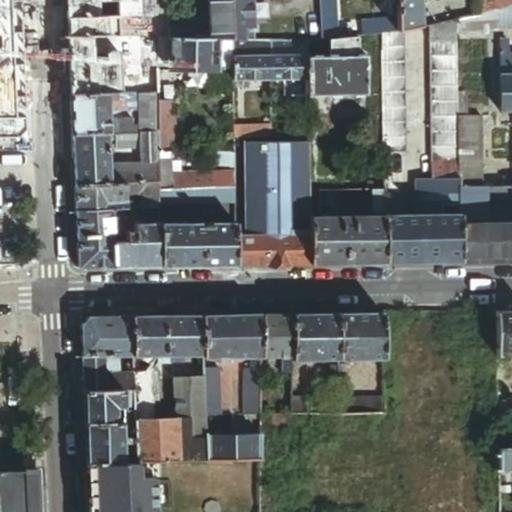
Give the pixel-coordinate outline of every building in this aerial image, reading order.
[(0,0),(0,119),(24,119),(16,0),(0,0)] [(117,0),(65,0),(67,23),(118,20),(117,0)] [(150,16),(148,0),(117,0),(118,20),(145,19),(150,16)] [(168,0),(170,15),(177,15),(176,0),(168,0)] [(209,0),(213,41),(217,41),(233,41),(230,0),(209,0)] [(255,30),(252,0),(230,0),(233,41),(247,42),(255,42),(255,30)] [(330,41),(337,40),(335,0),(319,0),(321,42),(330,41)] [(421,0),(398,0),(400,31),(408,29),(422,26),(421,0)] [(480,14),(511,8),(511,0),(493,0),(480,3),(480,14)] [(511,9),(472,17),(472,31),(511,28),(511,9)] [(472,15),(458,18),(458,31),(472,31),(472,17),(472,15)] [(458,31),(458,18),(454,19),(431,24),(434,164),(460,164),(460,160),(459,118),(458,31)] [(119,41),(118,23),(67,23),(68,40),(102,39),(102,40),(119,41)] [(398,24),(381,28),(382,33),(398,30),(398,24)] [(408,29),(400,31),(383,34),(385,155),(393,155),(408,155),(408,29)] [(171,32),(171,41),(190,41),(190,32),(171,32)] [(330,41),(331,57),(360,57),(359,37),(337,40),(330,41)] [(102,39),(68,40),(69,72),(99,71),(103,71),(103,49),(102,40),(102,39)] [(119,41),(102,40),(103,49),(141,50),(141,41),(119,41)] [(156,41),(141,41),(141,50),(141,70),(157,70),(156,41)] [(190,41),(171,41),(170,41),(170,73),(217,73),(217,43),(217,41),(213,41),(190,41)] [(247,42),(233,41),(233,59),(248,59),(247,49),(247,42)] [(270,58),(269,42),(257,42),(257,49),(247,49),(248,59),(270,58)] [(308,58),(307,43),(269,42),(270,58),(308,58)] [(319,58),(319,42),(307,43),(308,58),(319,58)] [(231,43),(217,43),(217,73),(232,73),(231,43)] [(141,70),(141,50),(103,49),(103,71),(141,70)] [(511,55),(502,55),(503,113),(511,112),(511,55)] [(308,80),(308,98),(368,97),(367,57),(360,57),(331,57),(319,58),(308,58),(308,80)] [(248,59),(233,59),(233,82),(270,81),(270,58),(248,59)] [(270,81),(308,80),(308,58),(270,58),(270,81)] [(103,71),(99,71),(100,97),(107,97),(140,96),(141,96),(141,70),(103,71)] [(157,95),(157,70),(141,70),(141,96),(157,95)] [(100,97),(99,71),(69,72),(70,98),(100,97)] [(469,94),(459,94),(459,118),(469,117),(469,94)] [(141,136),(158,135),(157,105),(157,95),(141,96),(140,96),(141,136)] [(107,97),(100,97),(70,98),(72,137),(107,136),(108,136),(107,116),(107,104),(107,97)] [(123,103),(107,104),(107,116),(123,115),(123,103)] [(158,135),(173,135),(173,106),(157,105),(158,135)] [(459,118),(460,160),(485,159),(485,117),(469,117),(459,118)] [(297,123),(298,143),(307,143),(307,123),(297,123)] [(262,125),(233,125),(234,138),(262,138),(262,125)] [(262,138),(270,138),(270,125),(262,125),(262,138)] [(158,155),(158,135),(141,136),(139,136),(139,137),(139,146),(140,165),(158,165),(158,155)] [(174,155),(173,135),(158,135),(158,155),(174,155)] [(108,167),(107,136),(72,137),(74,187),(124,186),(159,185),(158,166),(158,165),(140,165),(117,166),(108,167)] [(115,147),(139,146),(139,137),(115,138),(115,147)] [(310,237),(310,218),(309,143),(307,143),(298,143),(270,143),(245,144),(245,239),(310,237)] [(385,191),(386,217),(402,217),(402,195),(393,186),(393,155),(385,155),(385,183),(385,191)] [(460,189),(486,188),(485,159),(460,160),(460,164),(460,182),(460,189)] [(460,182),(460,164),(434,164),(434,183),(440,183),(460,182)] [(159,191),(160,191),(169,191),(169,189),(169,176),(169,166),(158,166),(159,185),(159,191)] [(232,175),(169,176),(169,189),(232,188),(232,175)] [(511,179),(498,180),(498,188),(511,188),(511,187),(511,179)] [(460,202),(460,189),(460,182),(440,183),(440,205),(444,216),(460,216),(460,202)] [(374,191),(385,191),(385,183),(373,183),(374,191)] [(159,210),(159,191),(159,185),(124,186),(125,195),(132,195),(133,193),(137,194),(137,210),(159,210)] [(125,195),(124,186),(74,187),(75,212),(112,211),(125,211),(125,195)] [(498,188),(486,188),(460,189),(460,202),(471,202),(511,201),(511,188),(498,188)] [(169,191),(160,191),(160,203),(172,202),(172,192),(169,192),(169,191)] [(209,192),(209,198),(209,202),(232,202),(232,191),(209,192)] [(377,217),(386,217),(385,191),(374,191),(372,191),(372,207),(377,217)] [(196,192),(172,192),(172,202),(196,202),(196,198),(196,192)] [(336,208),(336,192),(319,192),(319,208),(336,208)] [(460,216),(460,226),(467,226),(470,218),(471,202),(460,202),(460,216)] [(134,227),(134,210),(125,211),(112,211),(112,224),(127,224),(127,234),(134,234),(134,227)] [(112,224),(112,211),(75,212),(78,269),(113,269),(113,243),(112,224)] [(460,263),(460,226),(460,216),(444,216),(402,217),(386,217),(386,265),(460,263)] [(320,265),(386,265),(386,217),(377,217),(319,218),(320,265)] [(320,265),(319,218),(310,218),(310,237),(310,266),(319,265),(320,265)] [(160,268),(234,267),(234,225),(159,226),(160,268)] [(511,225),(467,226),(460,226),(460,263),(511,262),(511,225)] [(113,269),(160,268),(159,226),(134,227),(134,234),(127,234),(126,234),(126,242),(113,243),(113,269)] [(246,267),(310,266),(310,237),(245,239),(246,267)] [(511,353),(511,314),(496,314),(497,354),(511,353)] [(338,362),(337,316),(290,317),(291,359),(291,363),(338,362)] [(382,321),(382,316),(337,316),(338,362),(383,362),(383,346),(382,321)] [(291,359),(290,317),(261,318),(261,360),(282,359),(291,359)] [(182,318),(131,319),(132,358),(158,358),(158,363),(167,363),(167,358),(184,358),(182,318)] [(202,357),(200,318),(182,318),(184,358),(202,357)] [(261,360),(261,318),(200,318),(202,357),(202,361),(216,361),(216,364),(229,363),(229,361),(250,360),(261,360)] [(132,358),(131,319),(88,320),(80,328),(82,359),(104,359),(113,358),(132,358)] [(393,321),(382,321),(383,346),(393,346),(393,321)] [(113,374),(113,358),(104,359),(104,375),(113,374)] [(158,358),(132,358),(131,364),(131,368),(133,368),(149,368),(158,358)] [(83,394),(105,394),(105,381),(104,375),(104,359),(82,359),(83,394)] [(282,375),(291,375),(291,363),(291,359),(282,359),(282,375)] [(244,416),(261,415),(261,360),(250,360),(251,372),(244,372),(244,416)] [(509,364),(497,365),(497,376),(509,376),(509,364)] [(134,393),(134,403),(153,403),(152,368),(149,368),(133,368),(133,380),(134,393)] [(217,370),(204,371),(206,417),(220,417),(217,370)] [(175,418),(203,418),(202,377),(174,378),(175,418)] [(123,393),(134,393),(133,380),(132,380),(126,380),(114,380),(105,381),(105,394),(123,393)] [(106,426),(106,410),(124,410),(123,393),(105,394),(83,394),(84,426),(106,426)] [(132,424),(135,424),(135,420),(134,403),(134,393),(123,393),(124,410),(123,412),(132,424)] [(340,414),(383,414),(383,398),(340,398),(340,414)] [(337,399),(322,399),(322,414),(337,414),(337,399)] [(153,403),(134,403),(135,420),(154,419),(153,403)] [(138,464),(206,462),(205,437),(204,417),(203,418),(175,418),(154,419),(135,420),(135,424),(135,431),(136,456),(137,464),(138,464)] [(122,432),(122,425),(106,426),(84,426),(86,465),(124,464),(123,456),(123,445),(128,444),(128,438),(122,438),(122,432)] [(234,462),(260,461),(260,436),(234,437),(234,462)] [(206,462),(234,462),(234,437),(205,437),(206,462)] [(33,467),(33,448),(22,448),(22,467),(33,467)] [(511,472),(511,450),(499,451),(500,473),(511,472)] [(124,464),(137,464),(136,456),(123,456),(124,464)] [(155,511),(154,479),(139,480),(138,464),(137,464),(124,464),(86,465),(88,511),(155,511)] [(0,511),(38,511),(37,470),(0,471),(0,511)]
